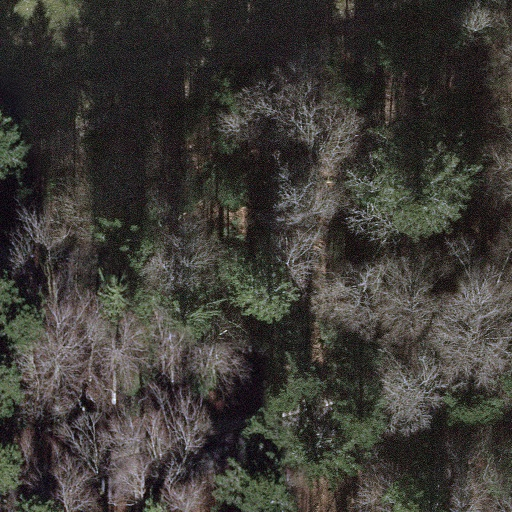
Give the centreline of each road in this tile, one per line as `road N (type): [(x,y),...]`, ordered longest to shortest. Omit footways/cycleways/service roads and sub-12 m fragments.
road 1 (unclassified): [(511,377),(0,500)]
road 2 (track): [(0,134),(347,0)]
